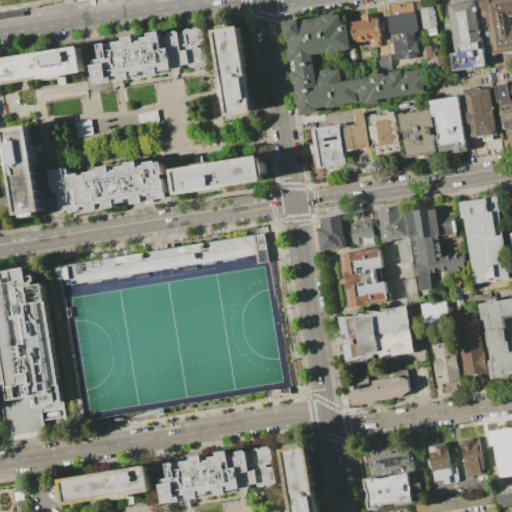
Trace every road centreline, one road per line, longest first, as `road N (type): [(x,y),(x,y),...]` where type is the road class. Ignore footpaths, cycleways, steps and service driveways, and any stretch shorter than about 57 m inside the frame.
road 1 (tertiary): [(330,421),(288,416),(0,463)]
road 2 (residential): [(0,248),(295,203)]
road 3 (tertiary): [(295,203),(330,421)]
road 4 (residential): [(295,203),(511,171)]
road 5 (tertiary): [(263,0),(295,203)]
road 6 (tertiary): [(0,30),(156,5)]
road 7 (tertiary): [(511,401),(391,421)]
